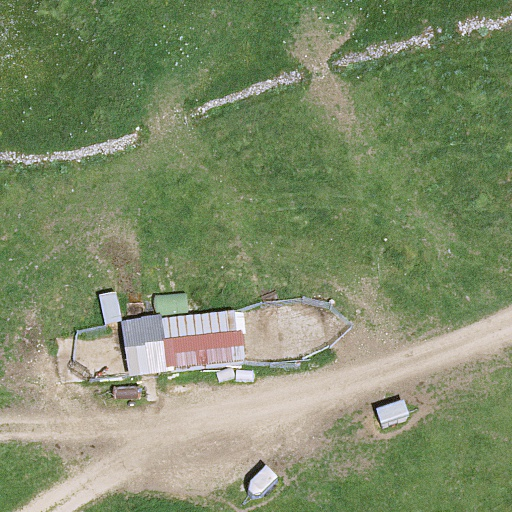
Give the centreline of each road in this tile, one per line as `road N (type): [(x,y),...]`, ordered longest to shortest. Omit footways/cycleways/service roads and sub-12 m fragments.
road 1 (track): [(57,417),(215,418),(302,401),(511,333)]
road 2 (track): [(54,511),(215,418)]
